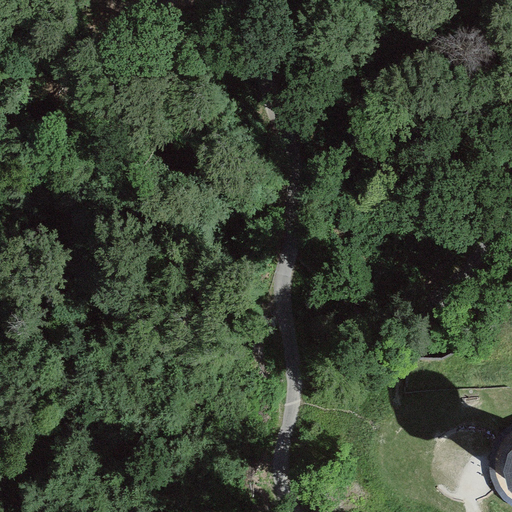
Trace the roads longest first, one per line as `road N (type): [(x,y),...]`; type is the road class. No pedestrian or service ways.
road 1 (track): [(230,0),(295,163),(281,289),(295,385),(280,459),(291,511)]
road 2 (track): [(435,313),(511,215)]
